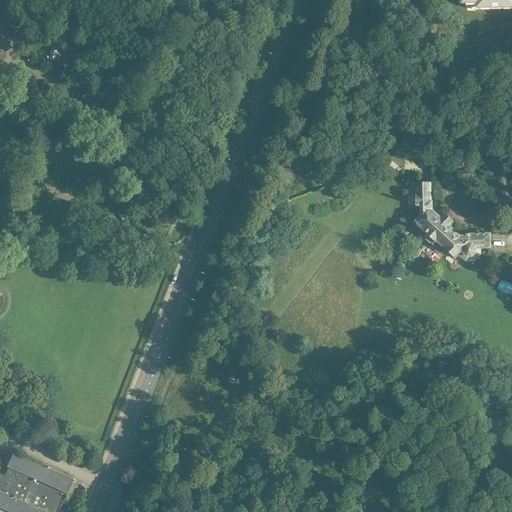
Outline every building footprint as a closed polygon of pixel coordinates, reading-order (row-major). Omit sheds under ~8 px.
[(0,0),(0,63),(1,63),(2,63),(3,62),(3,61),(4,60),(5,59),(5,58),(5,56),(5,55),(5,54),(14,35),(1,29),(15,0),(0,0)] [(511,0),(463,0),(463,3),(467,3),(467,8),(511,7),(511,0)] [(431,202),(431,183),(417,183),(417,195),(416,195),(416,207),(421,207),(421,213),(422,214),(427,214),(427,213),(427,212),(429,212),(429,211),(432,210),(432,202),(431,202)] [(441,219),(432,210),(429,211),(429,212),(427,212),(427,213),(427,214),(422,214),(421,213),(420,213),(419,214),(418,216),(418,220),(417,221),(428,231),(426,233),(427,233),(427,234),(441,219)] [(453,221),(446,214),(441,219),(427,234),(427,233),(425,235),(425,239),(429,243),(433,243),(435,242),(436,242),(437,240),(446,248),(445,249),(454,258),(456,256),(461,256),(464,253),(468,256),(472,256),(476,252),(476,248),(490,247),(490,234),(466,235),(466,237),(460,237),(449,226),(453,221)] [(0,508),(8,511),(58,511),(66,494),(68,495),(74,481),(51,471),(51,470),(51,469),(51,468),(50,468),(49,467),(48,468),(47,468),(46,469),(13,454),(7,468),(8,468),(4,476),(0,474),(0,508)]
